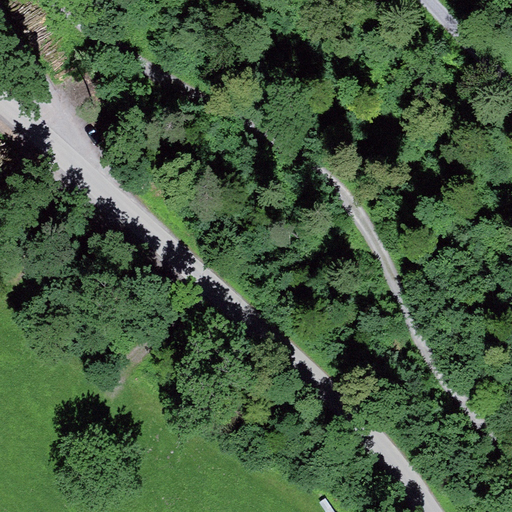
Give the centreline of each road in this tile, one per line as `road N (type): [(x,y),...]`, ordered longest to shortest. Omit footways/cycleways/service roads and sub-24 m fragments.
road 1 (track): [(511,468),(420,339),(346,199),(288,151),(127,57),(54,0)]
road 2 (track): [(427,511),(383,452),(270,339),(0,88)]
road 3 (track): [(511,93),(427,0)]
